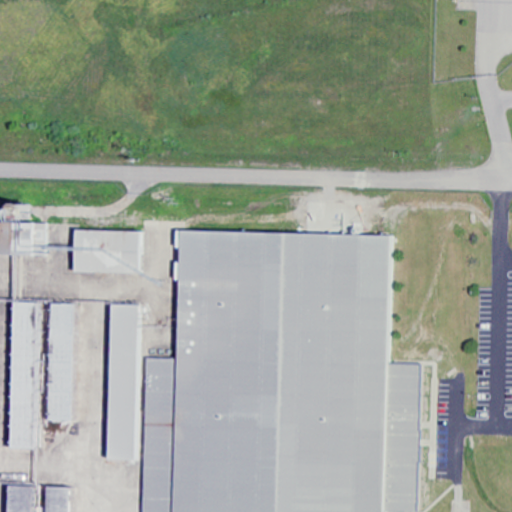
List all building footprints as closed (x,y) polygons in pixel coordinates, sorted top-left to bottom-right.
[(167,226),(167,217),(129,218),(129,227),(167,226)] [(23,256),(23,244),(51,244),(51,223),(2,223),(2,256),(23,256)] [(82,273),(147,275),(148,233),(83,231),(82,273)] [(398,236),(188,233),(187,263),(184,263),(183,360),(149,359),(146,511),(376,511),(417,511),(423,511),(426,366),(396,365),(398,236)] [(20,451),(45,451),(45,428),(51,428),(51,393),(57,393),(57,423),(82,423),(83,305),(60,305),(59,335),(46,335),(46,304),(22,303),(20,451)] [(145,306),(120,305),(116,461),(142,462),(145,306)] [(78,511),(79,489),(56,488),(55,511),(78,511)]
